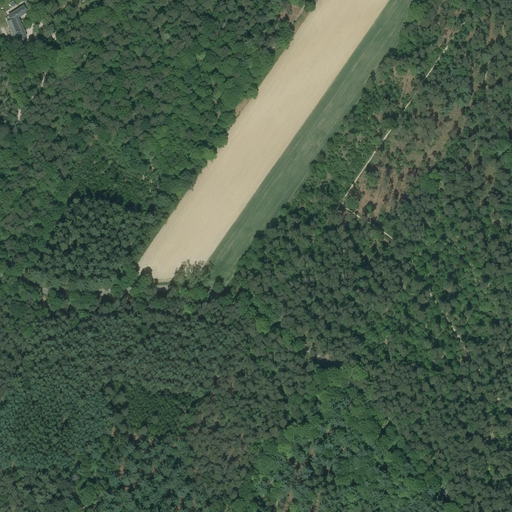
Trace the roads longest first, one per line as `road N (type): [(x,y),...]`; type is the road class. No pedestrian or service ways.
road 1 (track): [(481,0),(328,225),(326,268),(340,342),(229,511)]
road 2 (tertiary): [(460,511),(328,365),(237,303),(165,288),(63,295),(0,278)]
